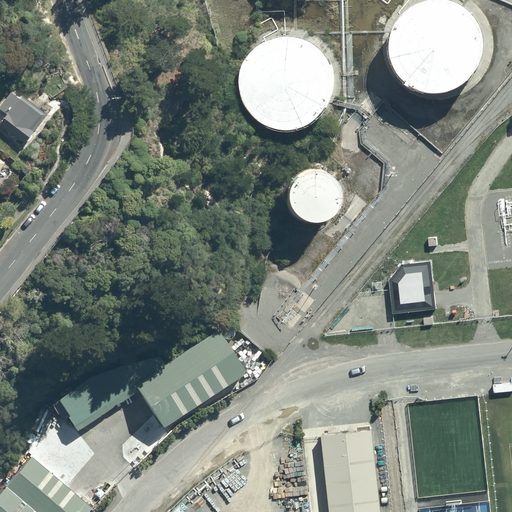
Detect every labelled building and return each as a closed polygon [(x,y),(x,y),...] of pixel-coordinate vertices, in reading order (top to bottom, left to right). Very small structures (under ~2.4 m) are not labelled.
[(486,55),(486,51),(486,47),(486,43),(485,39),(484,35),(483,31),(481,27),(479,24),(476,20),(474,17),(471,14),(468,12),(464,9),(461,7),(457,6),(453,4),(449,3),(445,3),(441,2),(437,2),(433,3),(429,3),(425,4),(421,6),(417,8),(414,10),(410,12),(407,15),(404,18),(402,21),(399,24),(397,28),(396,31),(394,35),(393,39),(392,44),(392,48),(392,53),(393,57),(394,62),(395,66),(397,70),(399,74),(402,78),(405,82),(408,85),(412,88),(416,90),(420,92),(424,94),(429,95),(433,96),(438,96),(443,96),(447,96),(452,95),(456,93),(460,91),(464,89),(468,86),(472,83),(475,80),(478,77),(480,73),(482,69),(484,64),(485,60),(486,55)] [(335,100),(336,96),(337,91),(337,87),(337,82),(337,77),(336,73),(334,68),(332,64),(330,60),(327,56),(324,53),(321,49),(317,46),(313,44),(309,42),(305,40),(300,39),(296,38),(291,38),(286,38),(282,38),(277,39),(273,41),(268,43),(264,45),(261,48),(257,51),(254,54),(251,58),(248,62),(246,66),(245,70),(243,75),(243,79),(242,84),(242,89),(243,93),(244,98),(245,102),(247,107),(250,111),(252,114),(255,118),(259,121),(262,124),(266,127),(270,129),(275,130),(279,132),(284,132),(289,133),(293,132),(298,132),(302,131),(307,130),(311,128),(315,125),(319,123),(323,120),(326,116),(329,113),(331,109),(333,105),(335,100)] [(0,111),(6,116),(0,124),(0,129),(23,149),(33,138),(32,137),(46,118),(44,116),(50,108),(38,99),(32,107),(22,99),(20,102),(11,95),(0,108),(0,111)] [(334,214),(336,211),(336,208),(337,205),(337,201),(336,198),(335,195),(334,192),(332,189),(330,186),(327,184),(325,182),(322,181),(318,180),(315,179),(312,179),(308,179),(305,180),(302,181),(299,183),(296,185),(294,187),(292,190),(290,193),(289,196),(288,199),(288,202),(288,206),(288,209),(289,212),(291,215),(293,218),(295,221),(297,223),(300,225),(303,226),(306,227),(310,228),(313,228),(316,228),(320,227),(323,226),(326,224),(328,222),(331,220),(333,217),(334,214)] [(394,314),(437,309),(435,298),(431,262),(402,266),(390,281),(394,314)] [(226,338),(227,340),(229,341),(231,341),(233,341),(234,340),(236,339),(237,338),(237,336),(236,334),(236,332),(234,331),(232,330),(231,330),(229,331),(227,332),(226,333),(226,335),(226,337),(226,338)] [(164,431),(246,378),(218,335),(165,369),(136,388),(164,431)] [(72,428),(136,388),(165,369),(158,358),(115,369),(86,380),(51,401),(72,428)] [(248,372),(250,373),(251,374),(253,375),(255,375),(256,374),(258,373),(259,371),(259,369),(259,367),(258,366),(256,365),(254,364),(253,364),(251,364),(250,365),(248,367),(248,368),(248,370),(248,372)] [(381,511),(373,429),(323,434),(330,511),(381,511)] [(0,511),(85,511),(26,463),(0,494),(0,511)]
